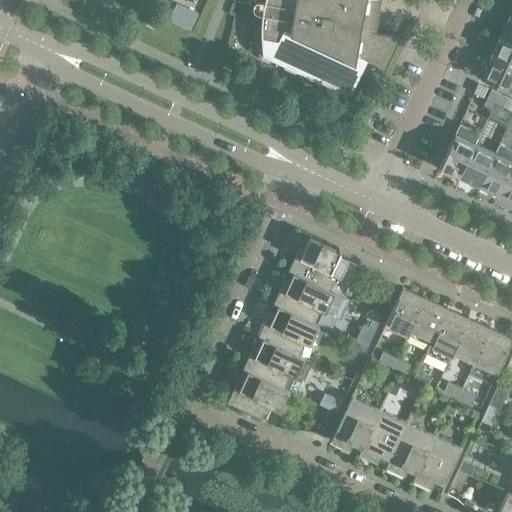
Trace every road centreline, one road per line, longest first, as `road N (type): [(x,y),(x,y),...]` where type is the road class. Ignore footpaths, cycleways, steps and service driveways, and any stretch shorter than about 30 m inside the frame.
road 1 (residential): [(421,511),(183,396),(295,161)]
road 2 (residential): [(295,161),(276,140),(85,52),(54,53)]
road 3 (residential): [(54,53),(77,76),(265,162),(295,161)]
road 4 (residential): [(376,203),(470,0)]
road 5 (residential): [(511,266),(376,203)]
road 6 (residential): [(54,53),(0,170)]
